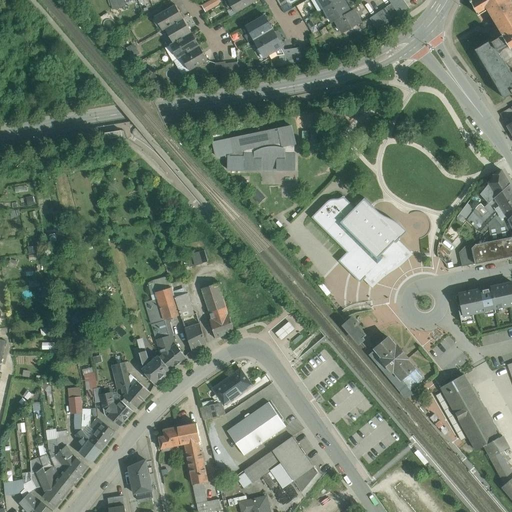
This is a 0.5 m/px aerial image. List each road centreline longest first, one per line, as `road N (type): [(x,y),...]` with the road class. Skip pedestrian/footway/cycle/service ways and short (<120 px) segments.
road 1 (residential): [(76,511),(152,418),(246,352),(264,357),(375,511)]
road 2 (tertiary): [(0,133),(335,77),(412,41)]
